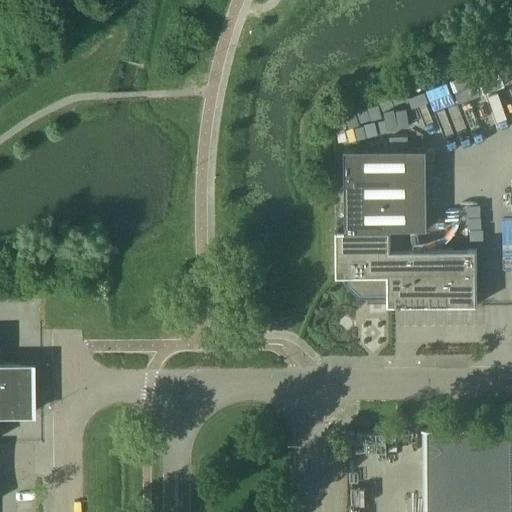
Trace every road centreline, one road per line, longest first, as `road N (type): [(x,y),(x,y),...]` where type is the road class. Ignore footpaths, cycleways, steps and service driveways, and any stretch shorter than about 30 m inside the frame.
road 1 (unknown): [(509,384),(495,198),(496,163),(511,142)]
road 2 (residential): [(67,511),(67,419),(81,397),(206,390)]
road 3 (unclassified): [(312,388),(511,384)]
road 4 (unclassified): [(175,511),(177,425),(184,406),(206,390)]
road 5 (unclassified): [(311,511),(312,388)]
